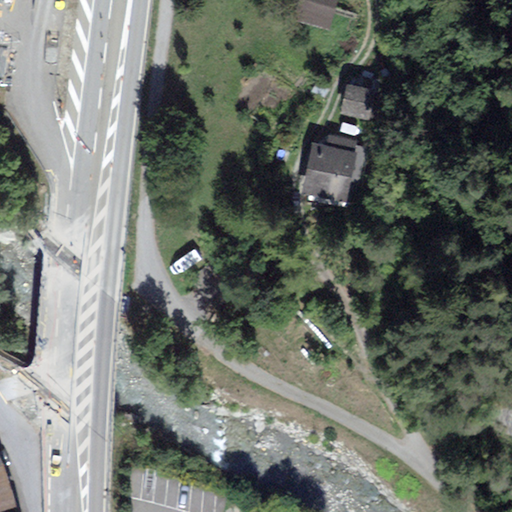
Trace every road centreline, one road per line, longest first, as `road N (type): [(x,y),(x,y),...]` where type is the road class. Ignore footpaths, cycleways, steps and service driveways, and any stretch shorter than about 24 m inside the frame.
road 1 (unclassified): [(418,449),(399,447),(239,365),(187,325),(163,291),(148,255),(146,195),(164,0)]
road 2 (primary): [(77,511),(78,406),(119,0)]
road 3 (track): [(370,0),(375,22),(361,56),(304,148),(297,177),(300,222),(337,289)]
road 4 (residential): [(337,289),(418,449)]
